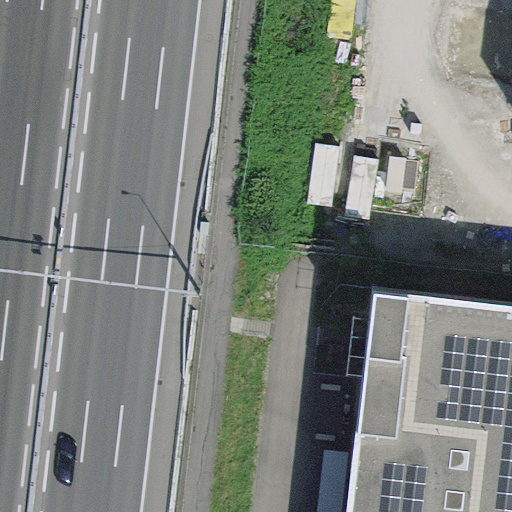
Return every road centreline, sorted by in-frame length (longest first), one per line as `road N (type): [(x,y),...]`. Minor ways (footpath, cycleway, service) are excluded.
road 1 (motorway): [(93,511),(150,0)]
road 2 (motorway): [(32,0),(0,272)]
